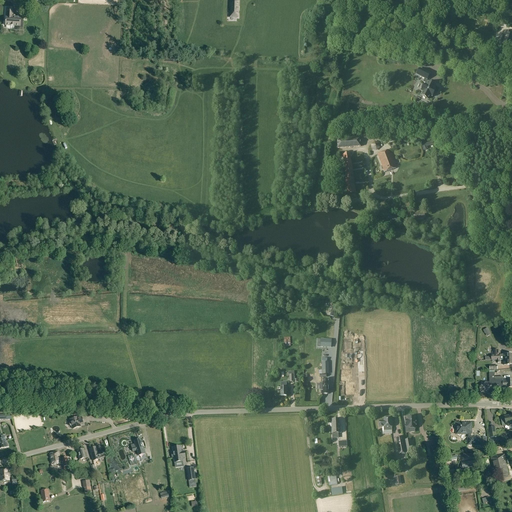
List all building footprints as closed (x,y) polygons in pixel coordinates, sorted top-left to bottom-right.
[(238,0),(230,0),(230,17),(238,17),(238,0)] [(23,19),(21,18),(14,17),(13,15),(13,9),(7,8),(6,17),(5,26),(15,26),(14,30),(23,31),(23,19)] [(371,18),(365,25),(371,29),(377,22),(371,18)] [(511,33),(504,31),(503,34),(502,36),(505,37),(503,45),(504,45),(503,48),(508,49),(509,46),(510,47),(511,38),(511,33)] [(435,37),(428,50),(434,53),(441,41),(435,37)] [(418,69),(415,76),(424,80),(422,83),(425,84),(424,85),(423,85),(422,87),(421,87),(420,89),(420,90),(419,92),(421,93),(420,97),(422,98),(423,99),(424,100),(425,99),(428,101),(429,97),(432,98),(435,91),(433,90),(435,86),(427,82),(427,83),(425,82),(426,81),(427,81),(430,74),(418,69)] [(360,138),(337,140),(338,148),(360,146),(360,138)] [(431,141),(421,144),(423,150),(428,149),(427,147),(435,144),(434,141),(433,141),(433,139),(431,140),(431,141)] [(389,150),(377,154),(384,172),(396,168),(389,150)] [(350,153),(343,154),(344,162),(343,162),(348,195),(349,200),(356,199),(355,194),(356,194),(351,161),(350,153)] [(321,339),(321,347),(331,347),(332,340),(321,339)] [(322,374),(321,374),(320,374),(320,377),(326,377),(326,374),(329,374),(329,362),(322,362),(322,374)] [(350,372),(341,372),(341,380),(346,380),(346,393),(354,393),(354,379),(350,379),(350,372)] [(492,382),(492,390),(493,395),(506,394),(506,388),(508,388),(511,387),(511,379),(508,380),(503,380),(503,377),(495,378),(495,373),(489,374),(490,382),(492,382)] [(323,383),(321,383),(321,390),(322,390),(322,394),(324,394),(325,395),(327,395),(327,394),(328,394),(328,386),(329,386),(329,379),(323,379),(323,383)] [(492,382),(490,382),(482,383),(482,385),(481,385),(481,393),(488,393),(488,390),(492,390),(492,382)] [(409,429),(415,429),(415,428),(415,427),(416,427),(415,421),(415,416),(408,417),(408,420),(405,420),(406,432),(409,432),(409,429)] [(70,426),(71,427),(72,427),(73,429),(80,427),(80,425),(83,424),(81,418),(78,419),(78,417),(70,419),(71,422),(70,422),(69,423),(69,424),(70,426)] [(379,427),(383,427),(384,427),(384,431),(391,430),(391,427),(392,427),(392,421),(391,421),(391,418),(383,418),(384,420),(378,420),(377,422),(377,425),(379,427)] [(332,423),(332,436),(336,435),(336,433),(340,433),(340,427),(339,427),(338,419),(337,419),(336,419),(335,419),(332,420),(332,423)] [(468,445),(481,445),(481,438),(471,438),(471,434),(471,423),(457,424),(457,434),(468,434),(468,438),(468,445)] [(488,428),(489,438),(497,437),(496,426),(488,428)] [(402,436),(395,438),(398,454),(405,453),(402,436)] [(434,439),(435,446),(429,447),(431,454),(443,452),(440,438),(434,439)] [(140,440),(134,441),(135,444),(131,446),(133,452),(134,451),(136,456),(139,456),(145,454),(143,447),(140,440)] [(104,451),(97,453),(96,447),(90,448),(93,460),(105,457),(104,451)] [(171,452),(172,458),(174,457),(175,463),(182,461),(182,458),(185,458),(184,452),(181,452),(180,447),(172,448),(173,452),(171,452)] [(84,449),(77,451),(79,460),(86,458),(84,449)] [(59,452),(49,454),(52,465),(62,463),(62,459),(60,459),(59,452)] [(504,455),(491,458),(493,467),(491,468),(492,472),(493,472),(494,476),(508,473),(504,455)] [(194,468),(187,469),(188,474),(190,474),(190,478),(188,478),(189,481),(195,480),(194,468)] [(8,469),(0,469),(0,481),(9,480),(8,469)] [(337,485),(336,475),(328,476),(329,486),(337,485)] [(452,490),(469,487),(468,481),(459,483),(460,485),(451,486),(452,490)] [(342,487),(331,489),(332,496),(343,494),(342,487)] [(42,503),(50,501),(48,490),(40,491),(42,503)]
